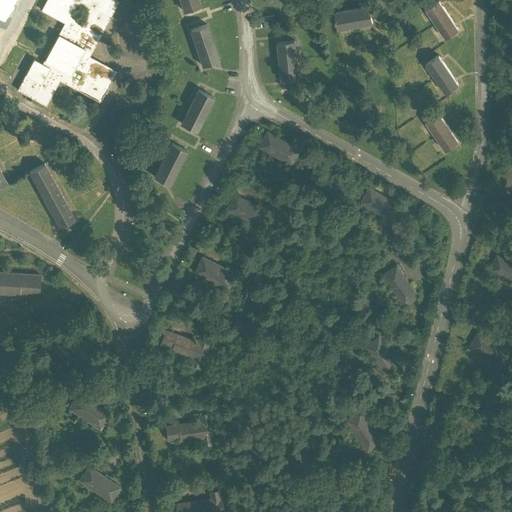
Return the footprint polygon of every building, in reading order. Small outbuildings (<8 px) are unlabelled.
[(0,0),(0,54),(9,59),(38,0),(0,0)] [(91,56),(117,0),(46,0),(42,11),(63,20),(43,62),(33,57),(17,90),(47,104),(59,80),(102,100),(117,68),(91,56)] [(198,0),(178,0),(182,10),(200,5),(198,0)] [(445,37),(459,28),(443,2),(428,12),(445,37)] [(337,28),(373,22),(370,4),(334,10),(337,28)] [(275,14),(264,15),(265,27),(276,26),(275,14)] [(218,60),(209,23),(191,27),(200,65),(218,60)] [(296,39),(277,40),(280,79),(299,78),(296,39)] [(444,92),(459,83),(439,53),(425,62),(444,92)] [(199,131),(214,95),(196,87),(181,123),(199,131)] [(426,121),(445,149),(459,140),(440,111),(426,121)] [(300,149),(267,131),(259,146),(292,164),(300,149)] [(171,141),(154,173),(172,182),(188,149),(171,141)] [(29,172),(59,227),(75,218),(44,163),(29,172)] [(402,206),(369,188),(360,203),(393,221),(402,206)] [(272,197),(262,192),(259,197),(269,202),(272,197)] [(268,211),(235,194),(227,209),(260,226),(268,211)] [(207,255),(216,260),(219,254),(210,250),(207,255)] [(242,260),(232,255),(229,260),(239,265),(242,260)] [(391,258),(380,255),(379,261),(390,264),(391,258)] [(511,262),(497,255),(489,270),(511,281),(511,262)] [(236,273),(202,256),(194,271),(228,288),(236,273)] [(417,296),(396,265),(382,275),(403,306),(417,296)] [(0,292),(39,295),(40,274),(0,271),(0,292)] [(214,330),(203,326),(201,332),(211,336),(214,330)] [(187,362),(202,367),(211,340),(198,336),(197,339),(168,329),(163,344),(190,353),(187,362)] [(41,330),(31,336),(35,341),(44,335),(41,330)] [(86,342),(51,330),(46,343),(54,346),(53,349),(81,358),(86,342)] [(511,350),(478,332),(470,347),(504,365),(511,350)] [(511,341),(511,336),(504,332),(501,337),(511,343),(511,341)] [(400,367),(379,336),(365,346),(386,377),(400,367)] [(109,414),(78,393),(70,405),(77,410),(76,412),(100,429),(109,414)] [(492,427),(459,410),(451,425),(484,442),(492,427)] [(381,442),(360,411),(346,420),(367,451),(381,442)] [(494,416),(484,411),(481,416),(491,422),(494,416)] [(209,412),(199,413),(200,420),(186,422),(165,426),(168,439),(180,437),(180,440),(203,436),(204,444),(214,442),(213,435),(214,435),(212,419),(210,419),(209,412)] [(81,460),(70,462),(71,468),(82,466),(81,460)] [(119,487),(88,466),(80,478),(87,483),(86,485),(110,501),(119,487)] [(220,489),(210,490),(211,498),(197,500),(188,501),(177,503),(178,511),(225,511),(223,496),(221,496),(220,489)]
